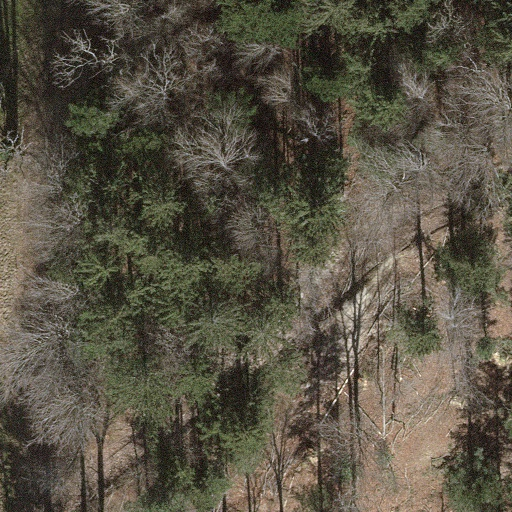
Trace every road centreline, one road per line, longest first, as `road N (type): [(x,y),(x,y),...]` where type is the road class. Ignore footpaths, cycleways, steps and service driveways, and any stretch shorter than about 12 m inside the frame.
road 1 (track): [(52,511),(422,215),(511,177)]
road 2 (track): [(55,505),(34,289),(32,167),(45,89),(74,0)]
